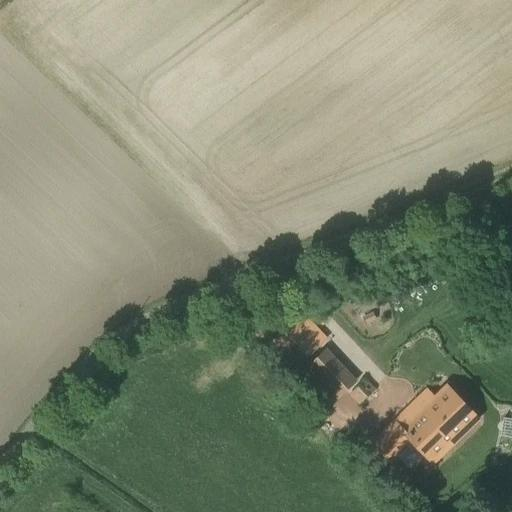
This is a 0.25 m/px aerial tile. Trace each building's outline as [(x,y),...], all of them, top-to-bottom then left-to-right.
[(300,312),(272,339),(298,366),(326,340),(300,312)] [(326,350),(305,370),(335,402),(357,382),(326,350)] [(359,407),(372,395),(361,383),(348,396),(359,407)] [(417,417),(403,431),(411,439),(433,462),(477,420),(446,388),(417,417)] [(408,408),(373,443),(390,460),(411,439),(403,431),(417,417),(408,408)]
